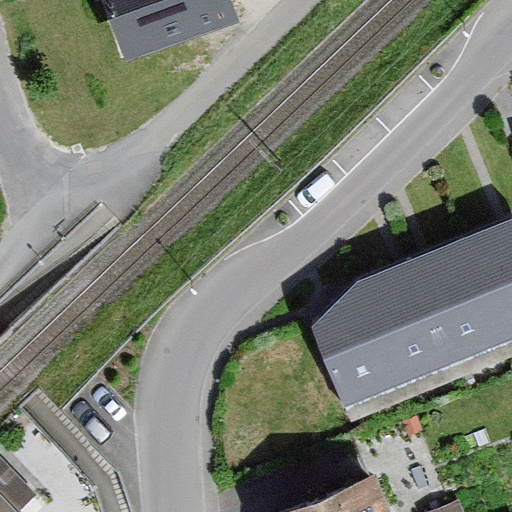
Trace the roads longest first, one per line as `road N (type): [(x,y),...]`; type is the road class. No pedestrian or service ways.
road 1 (residential): [(166,511),(164,395),(191,336),(391,124),(511,17)]
road 2 (residential): [(41,227),(162,136),(305,0)]
road 3 (residential): [(0,97),(41,227)]
